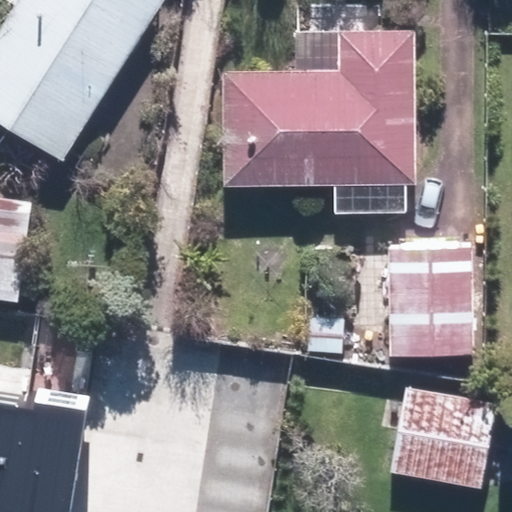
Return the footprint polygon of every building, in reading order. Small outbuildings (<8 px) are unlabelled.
[(167,0),(18,0),(0,29),(0,121),(64,162),(167,0)] [(341,77),(218,74),(216,183),(412,187),(415,32),(342,31),(341,77)] [(45,196),(1,190),(0,199),(0,290),(32,295),(45,196)] [(477,248),(392,247),(391,352),(476,353),(477,248)] [(361,252),(311,249),(304,349),(355,352),(361,252)] [(503,399),(414,380),(397,461),(486,480),(503,399)] [(8,511),(27,398),(0,393),(0,511),(8,511)] [(71,511),(88,407),(27,398),(8,511),(71,511)] [(163,511),(265,511),(267,493),(257,493),(258,473),(188,467),(187,486),(166,484),(163,511)]
